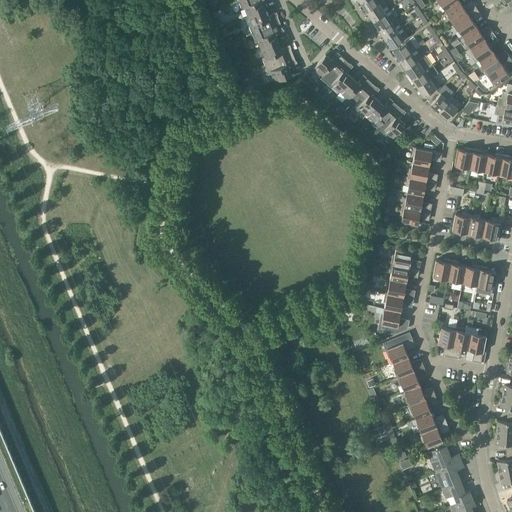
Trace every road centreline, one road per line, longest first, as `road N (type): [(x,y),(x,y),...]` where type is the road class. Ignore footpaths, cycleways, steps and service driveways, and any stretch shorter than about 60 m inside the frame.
road 1 (residential): [(429,360),(416,325),(452,134)]
road 2 (residential): [(452,134),(293,0)]
